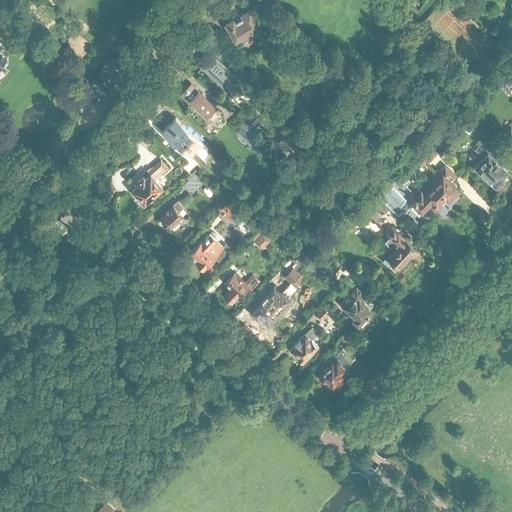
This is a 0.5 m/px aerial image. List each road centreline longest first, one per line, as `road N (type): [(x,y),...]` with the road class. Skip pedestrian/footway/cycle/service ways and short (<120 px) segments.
road 1 (residential): [(338,446),(222,348),(72,200)]
road 2 (residential): [(338,446),(511,264)]
road 3 (residential): [(181,0),(72,200)]
